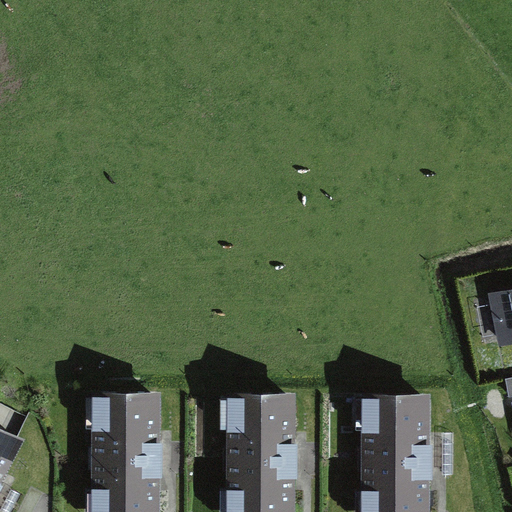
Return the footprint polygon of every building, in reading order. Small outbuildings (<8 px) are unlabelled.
[(511,290),(493,295),(502,341),(511,339),(511,290)] [(146,442),(153,443),(154,395),(98,395),(97,511),(152,511),(153,473),(146,473),(146,442)] [(281,473),(281,443),(288,443),(288,396),(234,396),(232,511),(287,511),(288,474),(281,473)] [(422,511),(423,474),(416,474),(416,444),(423,444),(423,397),(368,396),(367,511),(422,511)] [(0,469),(16,439),(0,430),(0,469)]
